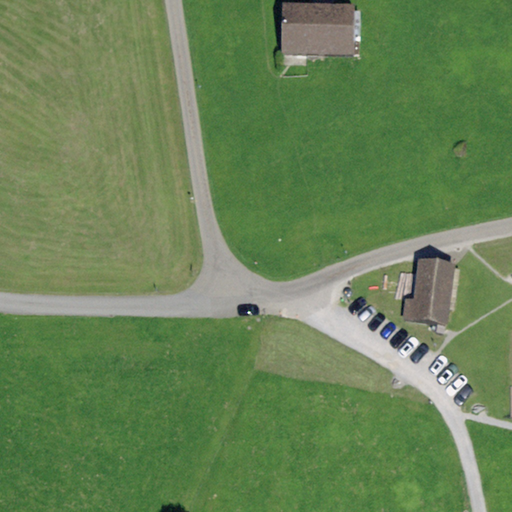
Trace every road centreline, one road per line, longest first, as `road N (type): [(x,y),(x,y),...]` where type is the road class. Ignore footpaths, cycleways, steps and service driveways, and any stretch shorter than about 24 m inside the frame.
road 1 (tertiary): [(174,0),(212,242),(223,271),(244,288),(288,298),(353,269),(511,225)]
road 2 (track): [(480,511),(453,414),(435,394)]
